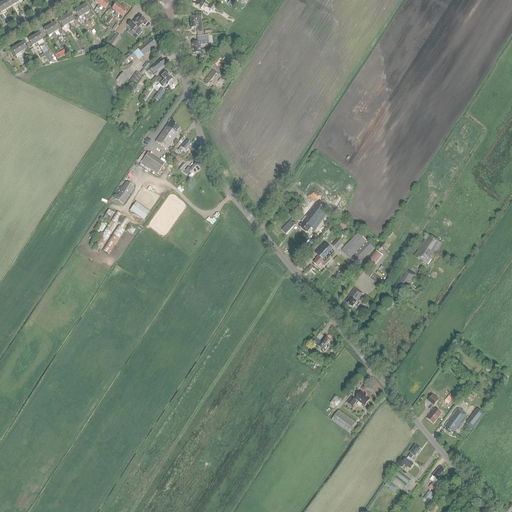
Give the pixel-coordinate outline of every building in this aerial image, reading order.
[(0,0),(6,10),(11,7),(6,0),(5,0),(6,0),(3,2),(1,0),(0,0)] [(96,8),(97,9),(104,0),(103,0),(95,0),(94,2),(98,5),(96,8)] [(104,0),(97,9),(98,10),(100,7),(103,9),(101,12),(103,14),(106,10),(105,9),(109,4),(104,0)] [(199,0),(196,5),(201,9),(203,5),(207,7),(209,5),(201,0),(199,0)] [(80,8),(87,20),(88,19),(85,15),(88,13),(91,17),(93,16),(90,11),(89,12),(85,4),(80,8)] [(115,16),(121,8),(116,4),(112,9),(116,12),(113,15),(115,16)] [(211,4),(208,8),(213,12),(216,7),(211,4)] [(86,21),(87,20),(80,8),(74,11),(78,19),(83,16),(86,21)] [(115,16),(115,17),(118,14),(121,16),(118,19),(120,21),(123,17),(122,17),(126,11),(121,8),(115,16)] [(201,12),(200,12),(195,13),(195,17),(189,18),(190,24),(201,23),(201,20),(201,12)] [(64,17),(71,29),(73,29),(70,24),(73,22),(76,27),(78,25),(75,20),(74,21),(70,13),(64,17)] [(139,27),(140,25),(141,26),(143,24),(144,26),(147,23),(139,15),(133,22),(130,20),(126,25),(133,30),(136,26),(138,28),(138,27),(139,27)] [(71,30),(71,29),(64,17),(59,20),(63,28),(68,25),(70,30),(71,30)] [(49,26),(56,38),(57,38),(55,33),(58,31),(60,36),(63,34),(60,29),(58,30),(54,23),(49,26)] [(201,23),(190,24),(190,29),(196,28),(197,33),(202,33),(201,25),(201,23)] [(55,39),(56,38),(49,26),(43,29),(48,37),(52,34),(55,39)] [(138,28),(136,27),(133,31),(132,30),(131,32),(134,35),(133,36),(136,39),(138,36),(138,37),(143,31),(139,28),(138,28)] [(37,44),(38,43),(43,40),(39,33),(33,37),(37,44)] [(121,38),(116,34),(106,47),(111,51),(121,38)] [(192,48),(201,48),(200,46),(203,45),(208,45),(207,36),(208,36),(196,36),(196,37),(197,37),(197,43),(191,43),(192,48)] [(31,47),(35,45),(36,47),(39,45),(38,43),(37,44),(33,37),(27,40),(31,47)] [(154,46),(156,44),(152,40),(150,41),(149,40),(138,49),(133,54),(138,60),(143,56),(155,47),(154,46)] [(17,46),(21,53),(27,50),(23,43),(17,46)] [(15,57),(21,53),(17,46),(11,50),(15,57)] [(201,50),(201,48),(192,48),(192,54),(199,54),(199,58),(207,57),(206,50),(201,50)] [(47,49),(42,52),(44,54),(45,56),(49,63),(53,61),(49,54),(47,49)] [(66,55),(64,50),(55,55),(58,59),(66,55)] [(122,60),(124,62),(126,65),(135,57),(131,52),(122,60)] [(213,64),(217,67),(221,60),(218,57),(213,64)] [(163,65),(165,63),(162,60),(161,60),(160,59),(152,66),(153,67),(147,73),(150,77),(152,75),(153,76),(158,73),(157,72),(164,66),(163,65)] [(133,76),(128,82),(134,86),(142,76),(136,71),(133,76)] [(213,85),(220,76),(212,71),(204,82),(206,83),(205,84),(209,88),(211,84),(213,85)] [(157,83),(160,86),(162,87),(163,86),(164,87),(173,79),(166,72),(160,78),(161,79),(157,83)] [(122,73),(116,80),(121,85),(127,78),(122,73)] [(161,88),(154,98),(158,102),(166,92),(161,88)] [(175,133),(179,128),(172,123),(170,125),(168,124),(166,127),(156,142),(167,150),(177,134),(175,133)] [(189,146),(191,144),(187,141),(186,143),(185,142),(180,147),(178,150),(180,153),(183,150),(185,152),(190,146),(189,146)] [(147,152),(140,164),(157,174),(164,162),(147,152)] [(178,156),(177,157),(173,161),(178,165),(183,160),(178,156)] [(188,177),(189,176),(191,178),(197,171),(198,172),(201,169),(195,164),(190,170),(188,168),(183,173),(188,177)] [(115,199),(123,205),(134,188),(126,182),(115,199)] [(308,197),(316,203),(300,225),(302,226),(300,228),(307,234),(311,228),(314,230),(329,209),(319,201),(322,195),(314,189),(308,197)] [(150,212),(136,202),(130,210),(144,220),(150,212)] [(122,216),(116,212),(94,246),(100,250),(122,216)] [(130,221),(124,217),(102,251),(108,255),(130,221)] [(96,231),(101,235),(106,226),(101,223),(96,231)] [(358,233),(345,247),(342,250),(358,266),(375,249),(358,233)] [(442,244),(428,235),(414,257),(428,266),(442,244)] [(344,242),(343,242),(339,238),(332,245),(336,250),(344,242)] [(330,260),(328,258),(329,258),(334,252),(324,243),(315,253),(318,257),(315,260),(316,261),(313,263),(318,268),(320,265),(321,265),(322,265),(324,262),(327,264),(330,260)] [(374,267),(383,256),(376,250),(367,262),(374,267)] [(417,276),(405,269),(394,287),(398,289),(397,291),(402,295),(404,292),(406,293),(408,289),(412,292),(415,288),(411,286),(417,276)] [(420,271),(418,275),(425,279),(427,275),(420,271)] [(373,274),(370,278),(378,285),(381,280),(373,274)] [(364,296),(355,289),(349,297),(350,298),(346,303),(349,306),(353,308),(357,302),(358,303),(364,296)] [(317,338),(313,343),(317,346),(317,347),(322,351),(323,350),(325,351),(328,347),(326,345),(329,341),(324,337),(321,341),(317,338)] [(367,397),(366,397),(364,395),(365,395),(361,392),(355,399),(355,400),(354,400),(351,398),(347,404),(352,408),(356,402),(357,401),(365,407),(370,400),(367,397)] [(336,406),(342,399),(336,395),(331,402),(336,406)] [(439,400),(433,395),(427,401),(434,406),(439,400)] [(435,409),(427,419),(433,424),(441,414),(435,409)] [(467,417),(457,410),(444,427),(446,429),(444,431),(450,435),(451,433),(453,434),(467,417)] [(348,432),(355,423),(338,411),(331,420),(348,432)] [(411,459),(414,462),(416,458),(415,457),(420,450),(415,446),(410,453),(411,454),(408,457),(406,460),(405,459),(402,463),(405,466),(404,467),(406,468),(407,467),(410,469),(413,465),(409,462),(411,459)] [(432,477),(436,480),(438,481),(444,473),(443,472),(444,471),(440,468),(439,469),(438,468),(434,474),(432,477)] [(398,471),(394,477),(405,486),(410,481),(398,471)] [(401,491),(405,486),(394,477),(389,482),(401,491)] [(435,493),(439,488),(433,483),(428,488),(435,493)] [(430,490),(423,498),(427,502),(434,494),(430,490)]
